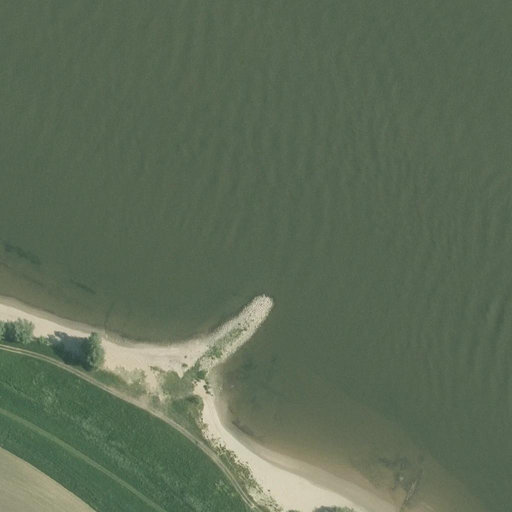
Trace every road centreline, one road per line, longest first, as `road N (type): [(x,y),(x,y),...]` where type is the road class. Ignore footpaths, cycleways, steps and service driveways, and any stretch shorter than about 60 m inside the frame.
road 1 (track): [(274,511),(168,422),(72,372),(0,347)]
road 2 (track): [(127,511),(0,423)]
